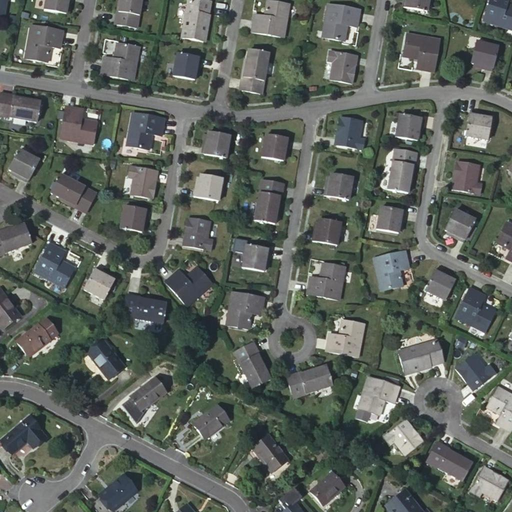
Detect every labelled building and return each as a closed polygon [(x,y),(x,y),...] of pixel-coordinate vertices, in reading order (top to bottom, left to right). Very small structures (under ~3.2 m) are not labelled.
[(68,2),(71,2),(71,0),(45,0),(44,12),(66,16),(66,13),(68,2)] [(121,0),(117,26),(138,29),(142,0),(121,0)] [(202,42),(210,2),(200,0),(188,0),(181,39),(202,42)] [(404,0),(403,7),(427,11),(429,0),(404,0)] [(488,0),(484,22),(511,28),(511,4),(506,3),(506,0),(488,0)] [(252,32),(284,38),(290,5),(269,2),(268,9),(266,8),(265,17),(255,15),(252,32)] [(360,11),(327,5),(322,37),(342,41),(343,34),(345,35),(347,26),(357,28),(360,11)] [(62,36),(30,31),(24,63),(45,67),(46,60),(47,60),(49,52),(59,53),(62,36)] [(434,73),(440,41),(407,35),(403,56),(410,57),(410,59),(419,60),(417,70),(434,73)] [(485,68),(484,70),(492,72),(498,48),(476,43),(471,64),(485,68)] [(100,76),(132,81),(138,49),(117,45),(116,52),(115,51),(113,60),(103,58),(100,76)] [(247,62),(241,93),(262,96),(269,56),(248,52),(247,62)] [(329,63),(326,80),(351,85),(354,67),(352,67),(354,57),(326,52),(324,62),(329,63)] [(195,66),(198,67),(199,59),(175,55),(171,77),(193,81),(193,78),(195,66)] [(0,96),(0,98),(0,117),(37,124),(41,103),(31,102),(0,96)] [(65,108),(60,141),(93,146),(96,126),(89,124),(90,123),(81,121),(83,111),(65,108)] [(420,121),(422,122),(424,114),(399,110),(396,132),(417,136),(418,132),(420,121)] [(476,117),(477,115),(469,113),(465,138),(487,142),(491,120),(488,119),(476,117)] [(164,121),(132,115),(126,148),(147,151),(148,144),(150,145),(152,136),(161,138),(164,121)] [(362,141),(365,124),(339,119),(336,137),(339,137),(337,147),(365,152),(367,142),(362,141)] [(204,148),(202,148),(201,155),(225,160),(229,138),(207,134),(206,137),(204,148)] [(285,147),(288,148),(289,140),(265,136),(261,158),(283,162),(283,159),(285,147)] [(21,177),(20,179),(27,183),(39,161),(19,150),(8,170),(11,171),(21,177)] [(407,194),(415,154),(394,150),(387,191),(407,194)] [(476,184),(480,167),(454,162),(451,180),(453,180),(452,190),(480,195),(481,185),(476,184)] [(130,179),(127,196),(152,200),(155,183),(153,182),(155,173),(126,168),(125,178),(130,179)] [(57,198),(86,212),(95,192),(58,175),(48,194),(57,198)] [(198,191),(196,191),(194,199),(219,203),(223,181),(201,177),(200,180),(198,191)] [(328,191),(326,190),(324,198),(349,202),(352,180),(331,177),(330,180),(328,191)] [(275,216),(281,185),(260,182),(253,221),(274,225),(275,216)] [(86,212),(57,198),(56,200),(85,214),(86,212)] [(144,219),(146,220),(147,212),(123,208),(119,230),(141,234),(142,230),(144,219)] [(400,220),(402,221),(404,213),(379,209),(376,231),(397,235),(398,232),(400,220)] [(458,236),(457,238),(464,242),(475,219),(455,210),(445,230),(448,231),(458,236)] [(211,240),(214,223),(188,219),(185,237),(187,237),(186,247),(214,251),(216,241),(211,240)] [(316,236),(313,236),(312,243),(337,248),(340,226),(318,222),(318,225),(316,236)] [(511,261),(511,224),(508,222),(499,241),(505,244),(504,246),(511,249),(511,250),(508,259),(511,261)] [(22,226),(0,234),(0,257),(30,245),(22,226)] [(50,246),(34,275),(63,291),(73,272),(67,269),(68,267),(60,263),(65,255),(50,246)] [(266,259),(268,259),(269,251),(245,247),(241,269),(263,273),(264,270),(266,259)] [(404,254),(374,265),(385,296),(404,288),(402,282),(404,281),(401,273),(410,270),(404,254)] [(162,276),(186,298),(209,274),(193,260),(189,265),(187,264),(181,270),(174,263),(162,276)] [(307,298),(339,303),(345,270),(324,267),(323,273),(321,273),(320,282),(310,280),(307,298)] [(101,276),(103,274),(96,270),(84,292),(104,302),(114,283),(111,281),(101,276)] [(440,276),(441,273),(434,270),(423,292),(443,302),(453,282),(450,280),(440,276)] [(468,290),(454,319),(483,333),(493,314),(486,312),(487,310),(479,306),(484,297),(468,290)] [(264,300),(231,294),(225,327),(246,331),(247,324),(249,324),(251,316),(260,318),(264,300)] [(0,332),(17,318),(0,297),(0,332)] [(159,302),(128,298),(126,319),(167,324),(169,303),(159,302)] [(325,350),(358,356),(364,322),(343,318),(342,325),(340,325),(338,334),(329,332),(325,350)] [(35,325),(14,343),(27,358),(48,340),(47,340),(55,333),(43,319),(35,326),(35,325)] [(101,341),(86,355),(108,379),(123,365),(101,341)] [(400,377),(439,363),(432,343),(393,357),(400,377)] [(253,346),(269,373),(271,372),(255,345),(253,346)] [(274,382),(253,346),(234,357),(256,393),(274,382)] [(485,370),(475,355),(454,369),(463,384),(466,383),(471,390),(495,375),(489,367),(485,370)] [(314,373),(285,384),(292,404),(331,390),(324,370),(314,373)] [(285,384),(314,373),(313,371),(284,381),(285,384)] [(152,375),(130,397),(142,410),(165,389),(152,375)] [(395,396),(364,385),(353,417),(373,423),(375,417),(377,417),(380,409),(389,412),(395,396)] [(510,432),(511,427),(511,396),(495,387),(486,406),(492,409),(491,411),(499,415),(494,424),(510,432)] [(204,438),(227,419),(215,404),(192,423),(204,438)] [(2,443),(12,457),(28,444),(31,442),(37,450),(47,442),(42,435),(42,434),(32,421),(2,443)] [(396,445),(406,459),(427,444),(416,430),(414,431),(408,424),(385,440),(391,448),(396,445)] [(267,433),(251,446),(261,460),(262,459),(271,471),(287,458),(267,433)] [(37,450),(31,442),(28,444),(34,452),(37,450)] [(436,446),(463,461),(465,459),(437,444),(436,446)] [(472,466),(436,446),(426,465),(462,485),(472,466)] [(481,493),(497,501),(509,479),(493,470),(492,473),(484,468),(470,493),(479,498),(481,493)] [(345,486),(332,472),(310,491),(323,505),(345,486)] [(123,477),(98,495),(110,511),(135,492),(123,477)] [(424,511),(403,487),(385,503),(392,511),(424,511)]
